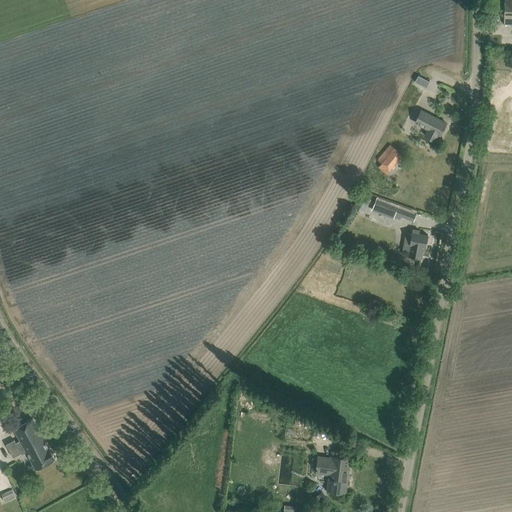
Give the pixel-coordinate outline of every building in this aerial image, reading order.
[(429,81),(418,75),(415,81),(426,87),(429,81)] [(421,110),(415,122),(429,129),(425,136),(434,140),(438,134),(440,135),(446,123),(421,110)] [(380,172),(387,177),(404,156),(390,144),(377,160),(381,163),(379,167),(382,169),(380,172)] [(363,212),(370,200),(361,195),(354,207),(363,212)] [(398,206),(376,198),(371,209),(393,218),(395,214),(413,221),(416,214),(398,206)] [(419,233),(420,230),(412,229),(411,234),(407,233),(403,255),(421,258),(423,247),(426,247),(428,235),(419,233)] [(296,425),(303,424),(302,412),(294,413),(296,425)] [(48,448),(32,418),(14,427),(21,440),(16,442),(15,440),(6,444),(13,457),(21,453),(22,455),(27,452),(36,469),(55,459),(49,447),(48,448)] [(346,492),(350,459),(331,456),(331,459),(318,457),(316,473),(329,475),(327,490),(346,492)] [(5,502),(15,498),(12,489),(1,494),(0,491),(0,497),(0,498),(3,497),(5,502)]
